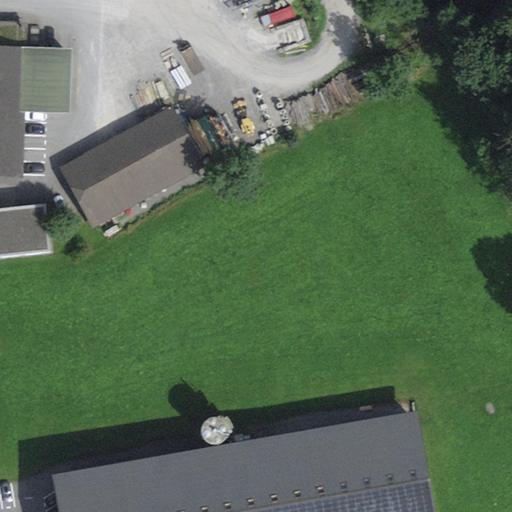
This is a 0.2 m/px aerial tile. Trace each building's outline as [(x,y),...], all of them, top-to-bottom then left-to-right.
[(0,173),(20,175),(22,108),(24,52),(25,26),(0,25),(0,173)] [(24,52),(22,108),(67,110),(69,54),(24,52)] [(65,170),(93,219),(197,162),(170,112),(65,170)] [(0,258),(51,253),(46,205),(0,210),(0,258)] [(207,422),(202,431),(204,441),(213,445),(223,443),(228,434),(225,424),(216,420),(207,422)] [(60,511),(428,511),(415,431),(178,473),(57,494),(60,511)]
